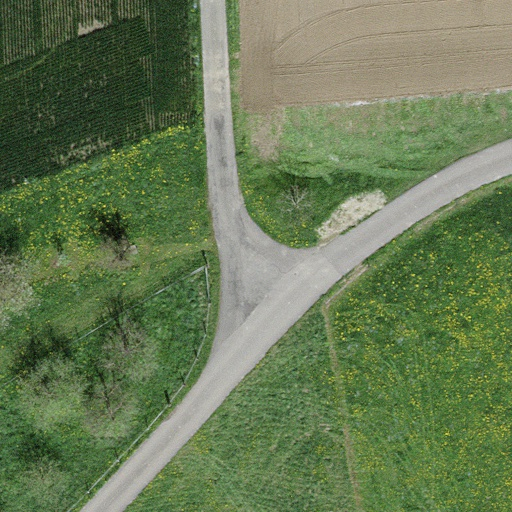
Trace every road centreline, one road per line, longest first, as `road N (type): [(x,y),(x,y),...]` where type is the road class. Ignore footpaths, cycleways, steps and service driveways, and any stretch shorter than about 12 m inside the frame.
road 1 (unclassified): [(268,319),(222,176),(215,0)]
road 2 (unclassified): [(511,154),(393,216),(268,319)]
road 3 (unclassified): [(268,319),(96,511)]
